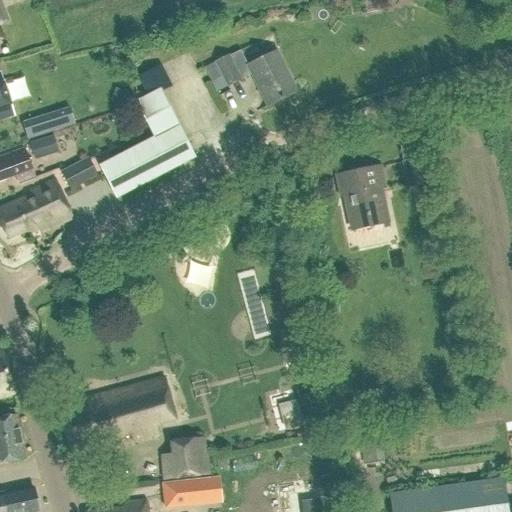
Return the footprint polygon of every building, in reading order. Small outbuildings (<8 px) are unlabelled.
[(0,24),(8,21),(0,1),(0,24)] [(278,52),(249,65),(241,50),(230,55),(230,54),(217,61),(203,67),(210,82),(224,75),(229,85),(242,79),(253,74),(268,107),(298,93),(278,52)] [(195,159),(161,91),(171,85),(161,65),(136,79),(147,98),(139,102),(142,113),(154,139),(101,167),(117,199),(195,159)] [(0,119),(15,115),(1,73),(0,72),(0,119)] [(53,137),(29,144),(34,160),(58,153),(53,137)] [(19,183),(35,177),(24,148),(0,156),(0,180),(16,175),(19,183)] [(418,158),(402,161),(408,189),(423,186),(418,158)] [(87,161),(64,170),(69,183),(92,174),(87,161)] [(354,231),(388,224),(380,189),(385,188),(381,167),(335,177),(340,198),(346,196),(354,231)] [(50,228),(60,224),(73,219),(56,179),(27,192),(29,195),(0,208),(0,217),(9,238),(27,230),(28,233),(48,224),(50,228)] [(245,245),(267,255),(278,231),(255,221),(245,245)] [(0,396),(17,392),(7,350),(0,351),(0,396)] [(65,393),(79,389),(76,376),(62,380),(65,393)] [(86,404),(58,412),(70,455),(98,447),(99,451),(118,446),(119,439),(130,436),(134,442),(158,436),(156,425),(176,420),(165,377),(85,399),(86,404)] [(16,415),(0,418),(0,466),(8,465),(7,462),(24,459),(19,432),(22,431),(20,420),(17,421),(16,415)] [(335,431),(339,449),(349,446),(345,429),(335,431)] [(171,455),(161,456),(162,482),(212,476),(206,437),(169,441),(171,455)] [(160,485),(163,511),(221,505),(218,478),(160,485)] [(511,511),(511,497),(507,498),(505,479),(390,495),(392,511),(511,511)] [(4,493),(0,493),(0,511),(39,511),(39,509),(43,508),(41,499),(38,499),(36,489),(5,496),(4,493)] [(94,511),(147,511),(145,498),(123,502),(124,507),(94,511)]
